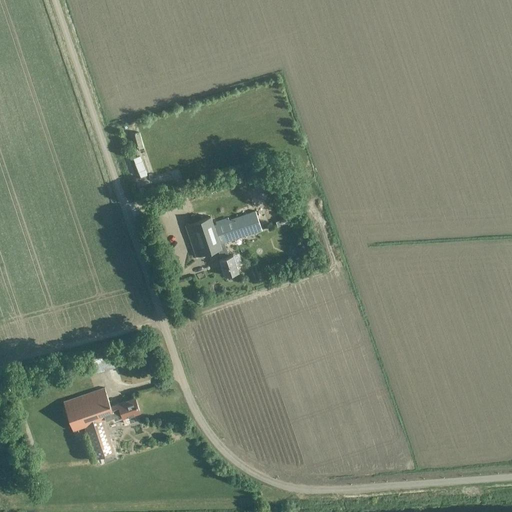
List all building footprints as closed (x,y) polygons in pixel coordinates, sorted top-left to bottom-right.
[(132,154),(133,164),(141,163),(141,153),(132,154)] [(234,214),(245,209),(242,202),(231,207),(234,214)] [(210,216),(185,224),(196,255),(218,248),(221,257),(219,258),(225,274),(238,270),(233,253),(228,255),(223,242),(261,229),(255,210),(231,218),(228,209),(210,215),(210,216)] [(296,213),(275,221),(277,227),(298,219),(296,213)] [(302,250),(294,246),(291,254),(299,258),(302,250)] [(183,264),(186,273),(196,270),(193,260),(183,264)] [(87,363),(91,373),(113,365),(109,355),(87,363)] [(102,419),(121,413),(125,423),(135,420),(133,413),(138,411),(134,397),(110,405),(104,388),(63,401),(73,430),(84,426),(95,458),(113,452),(102,419)]
